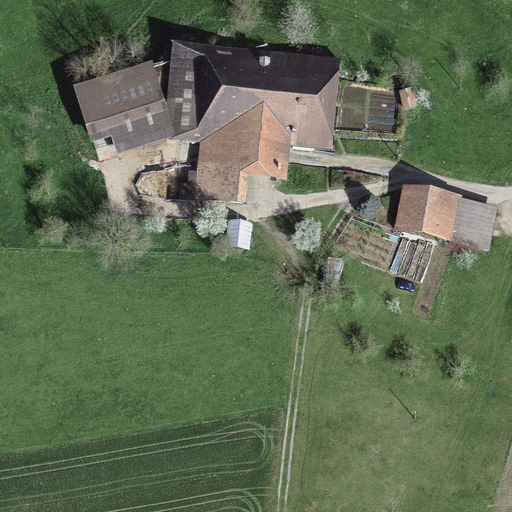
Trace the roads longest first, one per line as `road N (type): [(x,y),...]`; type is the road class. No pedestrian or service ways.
road 1 (track): [(405,178),(320,207),(258,215),(300,272),(282,511)]
road 2 (track): [(511,199),(497,203),(356,167),(294,164)]
